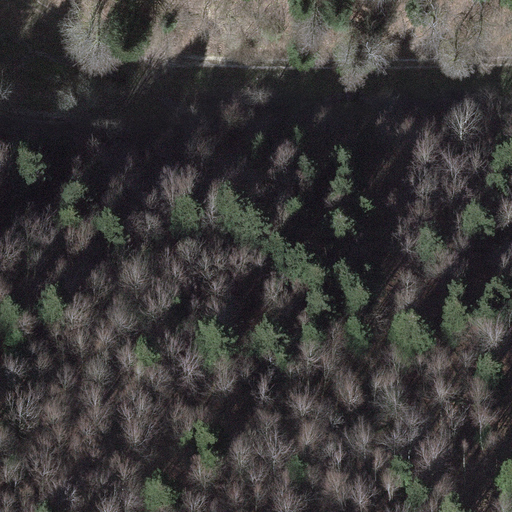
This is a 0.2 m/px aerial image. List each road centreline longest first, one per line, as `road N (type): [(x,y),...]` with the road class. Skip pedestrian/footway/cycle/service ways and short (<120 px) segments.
road 1 (track): [(33,0),(167,64),(511,63)]
road 2 (track): [(0,107),(79,115),(128,97),(167,64)]
